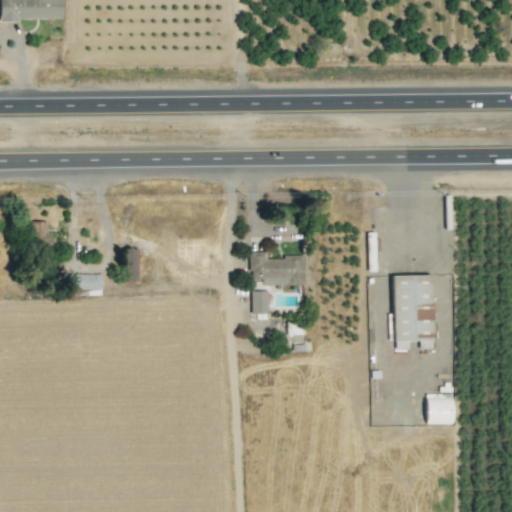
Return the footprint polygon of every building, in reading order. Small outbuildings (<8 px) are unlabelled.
[(0,0),(0,20),(60,19),(60,0),(0,0)] [(45,221),(28,222),(28,245),(51,245),(51,231),(45,232),(45,221)] [(136,282),(137,249),(120,248),(119,281),(136,282)] [(302,257),(264,257),(264,252),(248,252),(247,280),(260,280),(260,285),(302,285),(302,257)] [(99,274),(66,275),(66,290),(99,289),(99,274)] [(390,276),(391,350),(406,349),(406,341),(416,340),(417,349),(431,349),(429,275),(390,276)] [(266,291),(249,291),(249,314),(266,313),(266,291)] [(285,335),(301,334),(300,322),(284,322),(285,335)]
